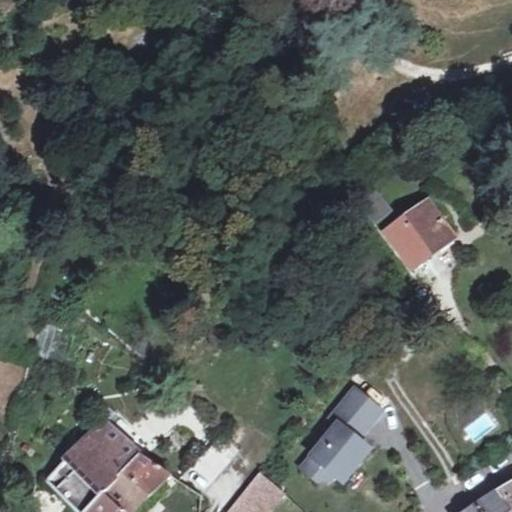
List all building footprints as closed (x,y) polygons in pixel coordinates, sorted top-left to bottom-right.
[(362,209),(376,229),(388,220),(375,201),(362,209)] [(429,207),(386,238),(413,274),(455,244),(429,207)] [(404,309),(418,327),(438,312),(424,294),(404,309)] [(404,309),(384,324),(398,342),(418,327),(404,309)] [(383,414),(357,392),(333,421),(340,427),(304,471),(320,483),(332,483),(336,479),(340,481),(353,467),(358,470),(371,453),(360,442),(383,414)] [(76,511),(87,511),(105,494),(121,477),(139,458),(108,423),(106,422),(55,470),(51,468),(49,471),(51,475),(46,480),(76,511)] [(135,511),(170,479),(139,458),(121,477),(105,494),(123,511),(135,511)] [(353,467),(340,481),(344,486),(358,470),(353,467)] [(253,511),(269,511),(284,494),(261,474),(240,501),(253,511)] [(511,511),(511,487),(500,495),(511,511)] [(87,511),(123,511),(105,494),(87,511)] [(479,510),(480,511),(511,511),(500,495),(479,510)] [(253,511),(240,501),(230,511),(253,511)]
